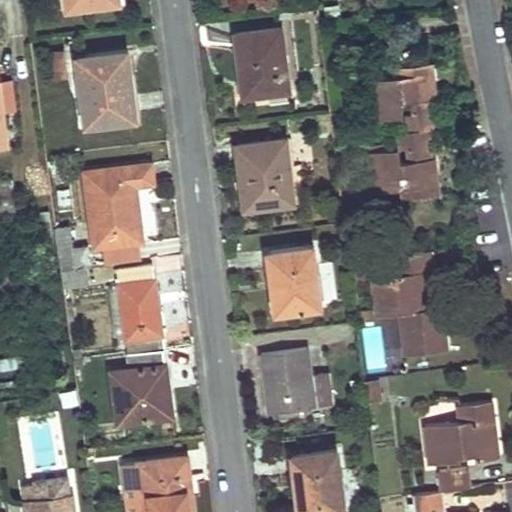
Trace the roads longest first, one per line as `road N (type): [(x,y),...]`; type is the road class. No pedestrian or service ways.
road 1 (residential): [(235,511),(175,0)]
road 2 (residential): [(480,0),(511,175)]
